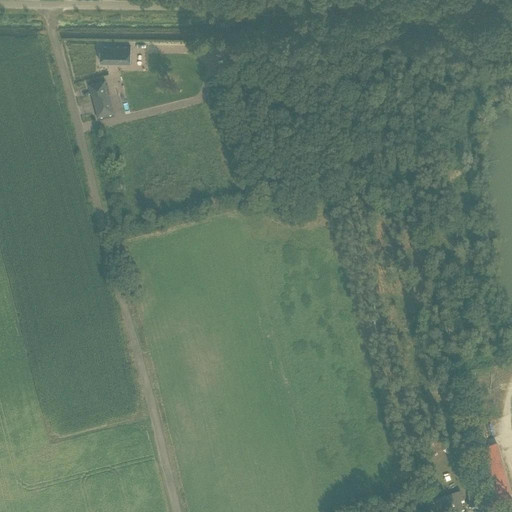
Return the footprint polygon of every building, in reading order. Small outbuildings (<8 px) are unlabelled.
[(101,47),(101,62),(129,63),(130,47),(101,47)] [(105,80),(89,84),(98,120),(114,116),(105,80)] [(511,511),(511,494),(499,447),(484,452),(480,440),(474,442),(493,511),(511,511)] [(469,444),(463,447),(466,453),(472,451),(469,444)] [(410,458),(411,465),(419,462),(417,456),(410,458)] [(403,491),(423,506),(426,502),(406,487),(403,491)] [(468,490),(469,510),(483,509),(482,497),(478,497),(478,489),(468,490)] [(435,511),(459,511),(464,510),(460,502),(463,501),(459,492),(434,502),(438,511),(435,511)] [(394,498),(396,505),(404,502),(402,496),(394,498)]
